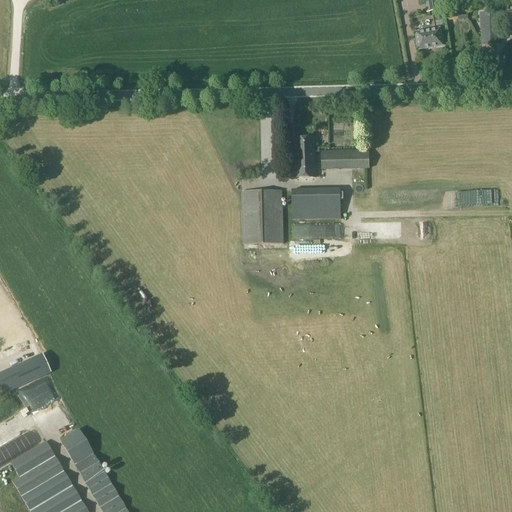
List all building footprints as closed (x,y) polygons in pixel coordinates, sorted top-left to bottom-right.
[(424,0),(427,12),(441,10),(439,1),(441,0),(424,0)] [(467,12),(460,12),(460,9),(447,10),(448,21),(460,20),(467,19),(467,12)] [(499,12),(480,13),(481,45),(500,44),(499,12)] [(416,34),(419,50),(442,46),(439,29),(416,34)] [(295,153),(295,178),(316,178),(315,152),(314,152),(313,139),(295,139),(296,153),(295,153)] [(322,170),(369,169),(369,151),(321,151),(322,170)] [(340,190),(292,190),(292,220),(341,220),(340,190)] [(282,191),(241,192),(242,245),(283,244),(282,191)] [(388,192),(388,205),(409,204),(408,191),(388,192)] [(387,192),(375,192),(376,205),(387,204),(387,192)] [(374,222),(374,238),(399,237),(398,222),(374,222)] [(372,237),(372,225),(351,226),(352,237),(372,237)] [(40,354),(28,359),(36,377),(49,371),(40,354)] [(74,465),(92,455),(78,430),(60,441),(74,465)] [(10,463),(19,478),(12,482),(29,511),(86,511),(45,443),(33,450),(10,463)] [(126,511),(92,455),(74,465),(101,511),(126,511)]
